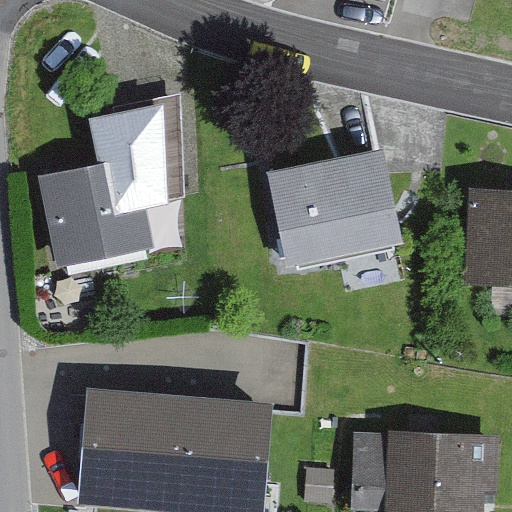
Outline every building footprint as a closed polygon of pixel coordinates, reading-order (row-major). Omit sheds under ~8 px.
[(98,154),(39,170),(57,261),(154,242),(148,203),(186,193),(182,89),(90,109),(98,154)] [(350,147),(267,164),(287,259),(297,257),(299,267),(395,246),(393,238),(404,235),(383,140),(350,147)] [(511,182),(469,180),(465,276),(511,278),(511,182)] [(207,374),(85,387),(95,482),(217,469),(207,374)] [(388,430),(356,429),(352,507),(385,508),(384,511),(484,511),(485,488),(498,489),(500,428),(388,423),(388,430)] [(334,467),(306,466),(305,501),(333,502),(334,467)]
